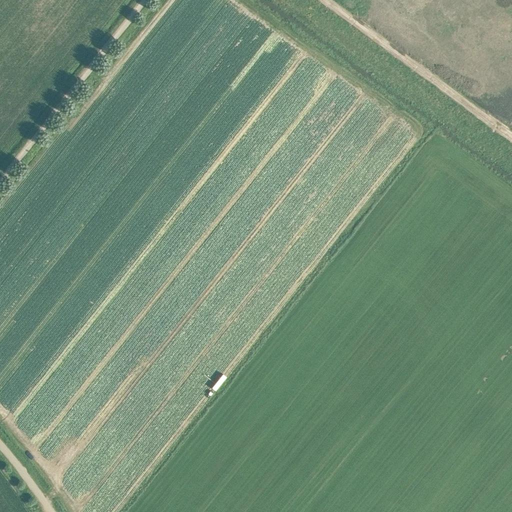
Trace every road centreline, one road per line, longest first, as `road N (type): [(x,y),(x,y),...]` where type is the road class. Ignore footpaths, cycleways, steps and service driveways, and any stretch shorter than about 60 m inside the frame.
road 1 (unclassified): [(0,183),(146,0)]
road 2 (track): [(324,0),(511,136)]
